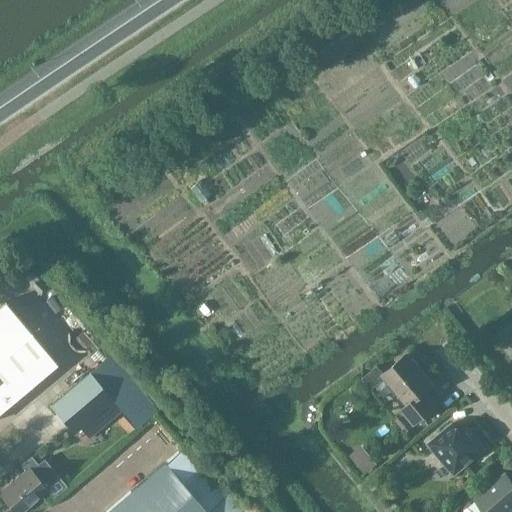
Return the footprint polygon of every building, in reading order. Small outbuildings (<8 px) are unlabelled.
[(0,357),(30,332),(4,302),(0,305),(0,357)] [(30,332),(0,357),(0,410),(56,363),(30,332)] [(418,364),(413,358),(408,358),(406,355),(383,374),(398,392),(396,394),(406,406),(401,410),(414,424),(435,406),(421,389),(429,383),(417,369),(418,364)] [(72,433),(111,400),(89,373),(49,406),(72,433)] [(128,413),(118,422),(129,435),(139,426),(128,413)] [(484,449),(467,428),(460,433),(452,423),(428,444),(454,474),(484,449)] [(206,511),(220,501),(230,494),(188,444),(179,451),(164,463),(105,511),(206,511)] [(364,474),(376,465),(360,446),(349,456),(364,474)] [(19,511),(48,489),(47,487),(60,477),(44,458),(32,469),(30,466),(0,490),(0,493),(15,511),(19,511)] [(507,511),(511,507),(511,481),(505,473),(475,499),(485,511),(507,511)] [(386,491),(376,479),(367,486),(378,498),(386,491)] [(462,509),(475,499),(467,490),(455,500),(462,509)]
